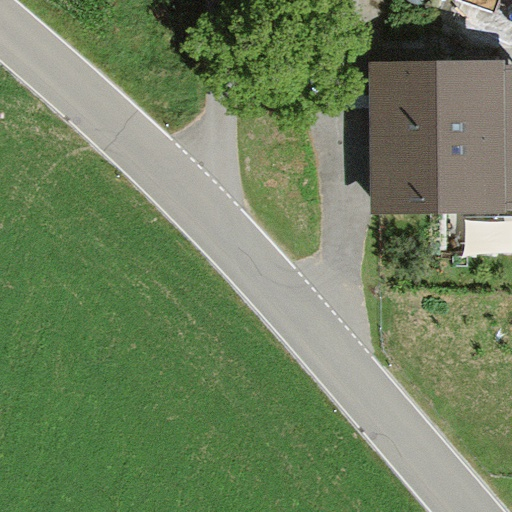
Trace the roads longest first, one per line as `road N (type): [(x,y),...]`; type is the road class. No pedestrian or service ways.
road 1 (tertiary): [(473,511),(295,293),(0,9)]
road 2 (track): [(220,216),(219,0)]
